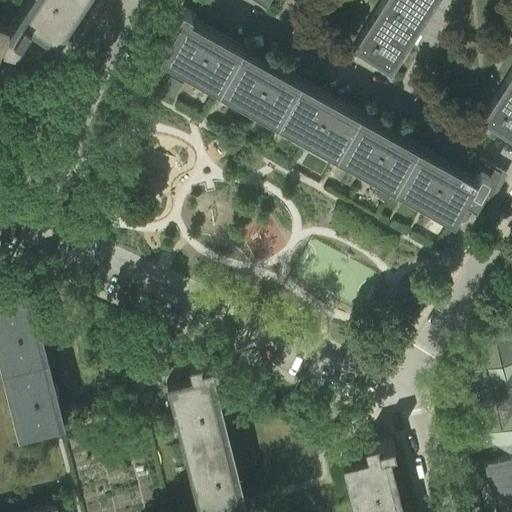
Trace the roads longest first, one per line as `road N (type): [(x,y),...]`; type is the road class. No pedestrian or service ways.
road 1 (residential): [(405,383),(31,223)]
road 2 (residential): [(511,167),(206,0)]
road 3 (residential): [(75,121),(138,0)]
road 4 (residential): [(440,511),(405,383)]
road 5 (residential): [(405,383),(472,276)]
